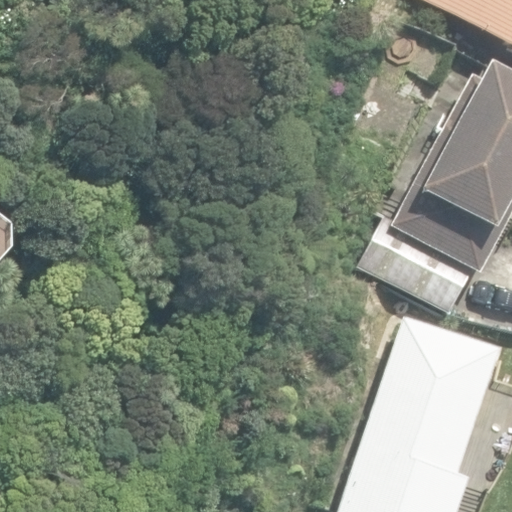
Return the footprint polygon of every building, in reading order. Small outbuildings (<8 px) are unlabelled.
[(511,0),(423,0),(511,50),(511,0)] [(355,267),(445,317),(469,273),(475,276),(511,207),(511,82),(482,67),(477,77),(467,72),(386,220),(382,218),(355,267)] [(413,109),(369,83),(334,141),(378,167),(413,109)] [(338,151),(301,207),(343,234),(379,178),(338,151)] [(335,511),(452,511),(464,481),(451,477),(483,385),(389,353),(335,511)]
